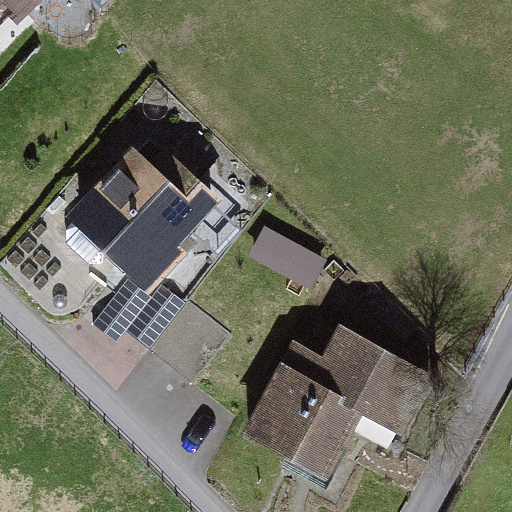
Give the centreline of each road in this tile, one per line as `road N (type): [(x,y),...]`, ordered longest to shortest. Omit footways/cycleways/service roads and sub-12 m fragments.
road 1 (residential): [(212,511),(0,297)]
road 2 (residential): [(422,511),(511,350)]
